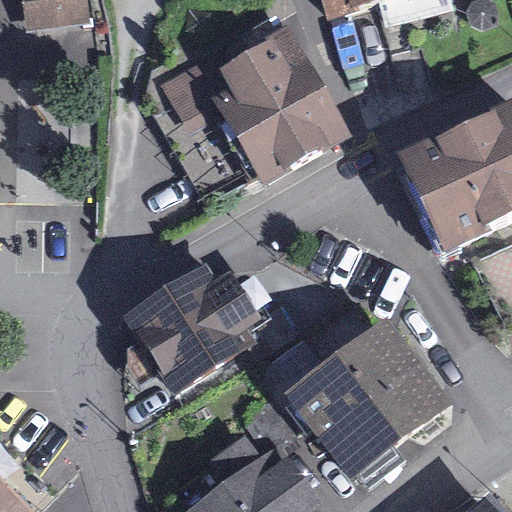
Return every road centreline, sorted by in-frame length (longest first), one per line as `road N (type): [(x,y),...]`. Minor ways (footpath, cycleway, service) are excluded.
road 1 (residential): [(91,316),(106,301),(176,273),(348,177)]
road 2 (residential): [(511,401),(348,177)]
road 3 (residential): [(91,316),(82,342),(84,385),(124,511)]
road 4 (residential): [(348,177),(511,99)]
road 5 (residential): [(400,511),(511,438)]
